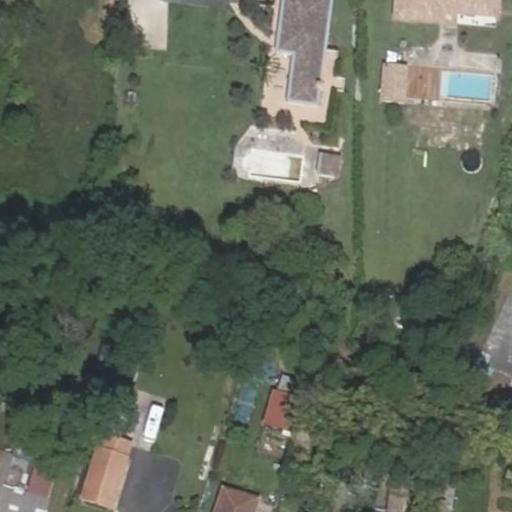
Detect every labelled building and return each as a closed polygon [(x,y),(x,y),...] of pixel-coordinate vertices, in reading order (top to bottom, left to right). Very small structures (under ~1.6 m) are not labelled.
[(279,43),(278,54),(290,56),(284,105),(312,107),(327,0),(279,0),(274,42),(279,43)] [(498,0),(399,0),(398,24),(444,25),(445,18),(445,8),(498,10),(498,0)] [(498,10),(445,8),(445,18),(498,19),(498,10)] [(406,72),(385,71),(384,98),(405,99),(406,72)] [(405,99),(384,98),(384,109),(404,109),(405,99)] [(319,154),(317,179),(339,181),(341,155),(319,154)] [(60,464),(78,469),(87,432),(70,427),(60,464)] [(0,511),(43,511),(47,500),(21,492),(2,486),(11,453),(0,449),(0,511)] [(127,463),(98,454),(84,499),(114,508),(127,463)] [(422,469),(410,467),(406,495),(417,497),(422,469)] [(430,511),(433,511),(449,511),(454,476),(435,473),(430,511)] [(250,511),(254,501),(225,492),(218,511),(250,511)]
